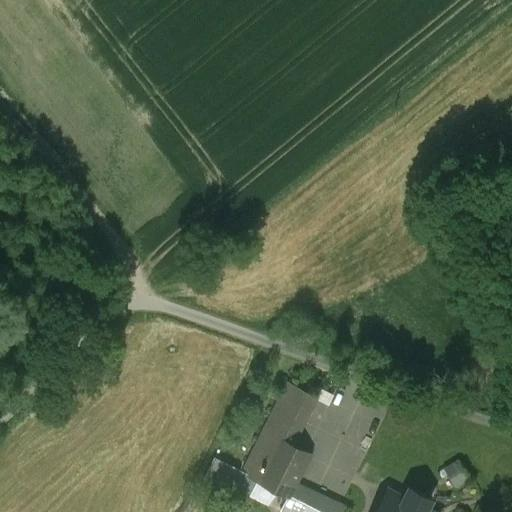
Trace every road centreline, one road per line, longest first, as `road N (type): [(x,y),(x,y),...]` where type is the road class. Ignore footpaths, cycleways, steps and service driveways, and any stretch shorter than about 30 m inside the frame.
road 1 (unclassified): [(511,433),(142,303),(121,305),(0,424)]
road 2 (track): [(142,303),(121,251),(0,107)]
